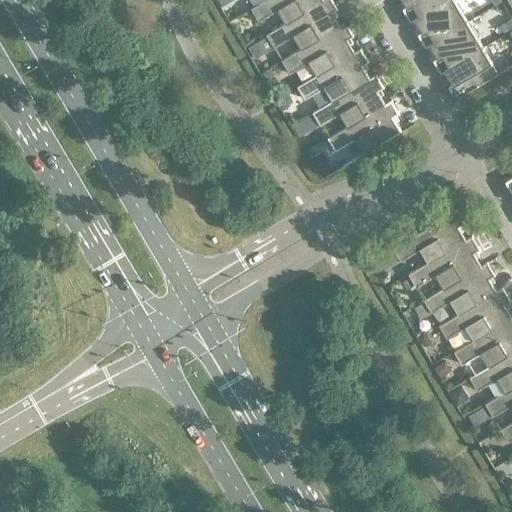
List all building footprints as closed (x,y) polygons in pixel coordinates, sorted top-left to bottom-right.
[(264,0),(251,8),(259,21),(278,9),(286,22),(286,23),(325,0),(324,0),(264,0)] [(332,0),(324,0),(325,0),(286,23),(286,22),(267,33),(274,47),(294,35),(301,48),(302,49),(340,26),(339,25),(333,14),(332,12),(338,9),(332,0)] [(443,0),(404,0),(406,2),(408,5),(403,7),(407,14),(411,21),(416,18),(415,17),(443,0)] [(468,20),(456,0),(443,0),(415,17),(416,18),(421,28),(423,31),(418,33),(422,40),(426,46),(431,44),(430,43),(468,20)] [(511,20),(510,18),(499,24),(504,31),(511,25),(511,20)] [(484,46),(468,20),(430,43),(431,44),(437,54),(438,56),(434,59),(438,66),(441,72),(446,69),(484,46)] [(345,22),(339,25),(340,26),(302,49),(301,48),(282,59),(290,73),(309,61),(317,74),(317,75),(355,52),(355,51),(349,41),(347,39),(353,35),(345,22)] [(258,39),(245,47),(253,59),(265,51),(258,39)] [(499,73),(484,46),(446,69),(452,80),(454,82),(449,85),(451,88),(457,98),(499,73)] [(361,48),(355,51),(355,52),(317,75),(317,74),(297,85),(305,99),(324,87),(332,100),(333,101),(371,78),(370,77),(364,67),(363,65),(369,61),(361,49),(361,48)] [(271,67),(261,73),(265,80),(275,73),(271,67)] [(376,74),(370,77),(371,78),(333,101),(332,100),(313,111),(320,124),(340,113),(347,126),(348,127),(386,104),(386,103),(379,92),(378,90),(384,87),(377,74),(376,74)] [(283,95),(276,99),(282,109),(289,105),(283,95)] [(392,99),(386,103),(386,104),(348,127),(347,126),(328,137),(336,150),(355,139),(364,153),(402,131),(395,118),(393,116),(399,113),(392,99)] [(304,119),(293,126),(299,136),(310,130),(304,119)] [(327,160),(317,165),(323,176),(333,170),(327,160)] [(465,223),(457,210),(393,247),(401,260),(420,249),(428,262),(428,263),(467,240),(466,239),(460,229),(459,226),(465,223)] [(472,235),(466,239),(467,240),(428,263),(428,262),(409,273),(410,275),(415,284),(416,286),(436,275),(443,287),(444,288),(482,266),(481,265),(475,255),(474,252),(480,248),(472,235)] [(388,253),(377,259),(382,268),(393,262),(388,253)] [(487,261),(481,265),(482,266),(444,288),(443,287),(424,299),(431,312),(432,312),(451,301),(458,313),(459,314),(497,291),(490,280),(489,278),(495,274),(487,261)] [(410,275),(403,279),(408,288),(415,284),(410,275)] [(503,287),(497,291),(459,314),(458,313),(439,325),(447,338),(466,326),(474,339),(474,340),(511,317),(511,316),(506,306),(504,304),(511,300),(503,287)] [(424,299),(416,305),(423,317),(431,312),(424,299)] [(511,317),(474,340),(474,339),(455,350),(463,364),(482,353),(489,365),(490,366),(511,353),(511,317)] [(427,333),(420,337),(425,345),(432,341),(427,333)] [(511,353),(490,366),(489,365),(470,377),(478,390),(497,378),(505,391),(505,392),(511,387),(511,353)] [(443,362),(434,367),(439,376),(448,371),(443,362)] [(511,387),(505,392),(505,391),(485,403),(493,416),(511,404),(511,387)] [(460,388),(450,394),(456,404),(466,398),(460,388)] [(479,409),(468,415),(473,424),(484,418),(479,409)] [(511,421),(501,428),(508,441),(511,439),(511,421)] [(12,511),(8,500),(0,502),(0,511),(12,511)]
